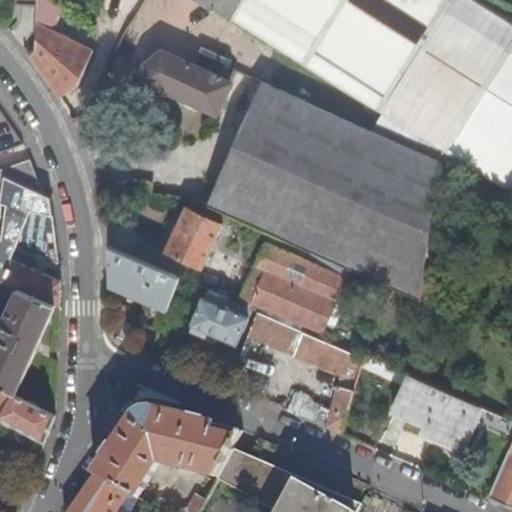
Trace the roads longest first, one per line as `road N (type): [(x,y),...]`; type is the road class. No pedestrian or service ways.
road 1 (residential): [(86,353),(467,511)]
road 2 (residential): [(0,51),(68,164),(85,258),(86,353)]
road 3 (residential): [(86,353),(81,439),(41,511)]
